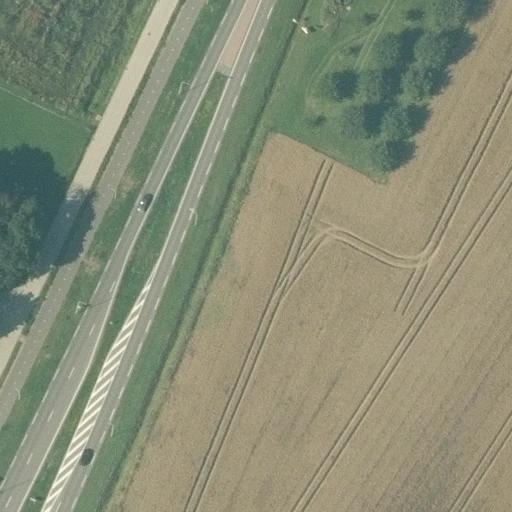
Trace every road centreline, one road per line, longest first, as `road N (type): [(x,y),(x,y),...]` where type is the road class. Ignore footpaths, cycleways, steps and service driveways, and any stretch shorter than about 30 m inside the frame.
road 1 (secondary): [(240,0),(3,511)]
road 2 (secondary): [(60,511),(268,0)]
road 3 (unclassified): [(169,0),(0,355)]
